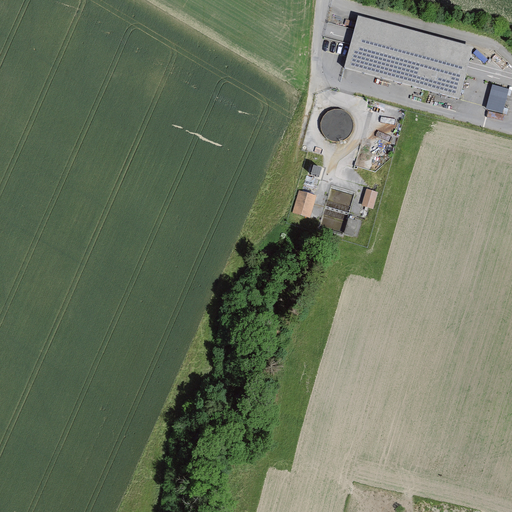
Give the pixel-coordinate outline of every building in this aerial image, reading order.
[(473,50),(359,19),(345,71),(459,102),(473,50)] [(486,108),(503,112),(509,88),(493,84),(486,108)] [(348,108),(321,115),(327,141),(354,134),(348,108)] [(318,176),(321,169),(312,165),(309,172),(318,176)] [(299,190),(293,211),(310,216),(317,195),(299,190)] [(367,191),(363,207),(373,210),(378,194),(367,191)] [(358,236),(363,220),(349,217),(345,233),(358,236)]
